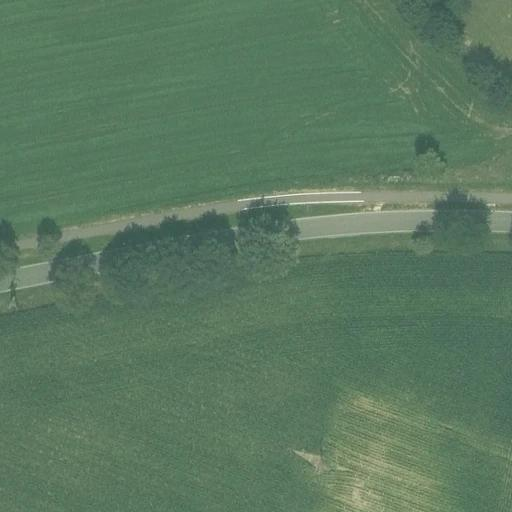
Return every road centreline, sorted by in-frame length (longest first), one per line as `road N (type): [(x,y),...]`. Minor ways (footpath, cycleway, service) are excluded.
road 1 (tertiary): [(0,290),(330,236),(511,230)]
road 2 (residential): [(511,97),(419,0)]
